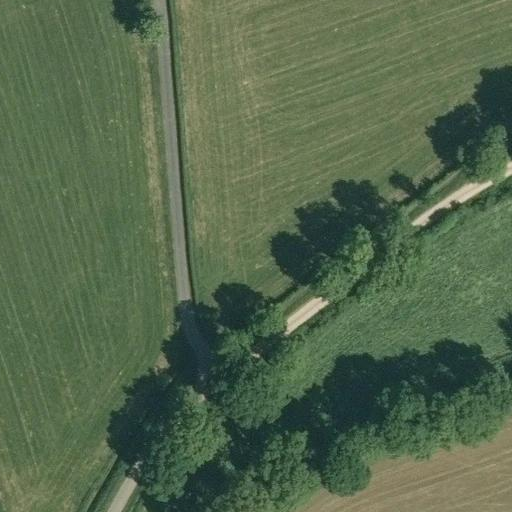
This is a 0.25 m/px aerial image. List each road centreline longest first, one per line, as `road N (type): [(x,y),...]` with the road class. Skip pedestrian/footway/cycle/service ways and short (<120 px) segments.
road 1 (track): [(511,163),(342,277),(209,388),(188,334),(153,0)]
road 2 (unclassified): [(120,511),(209,388)]
